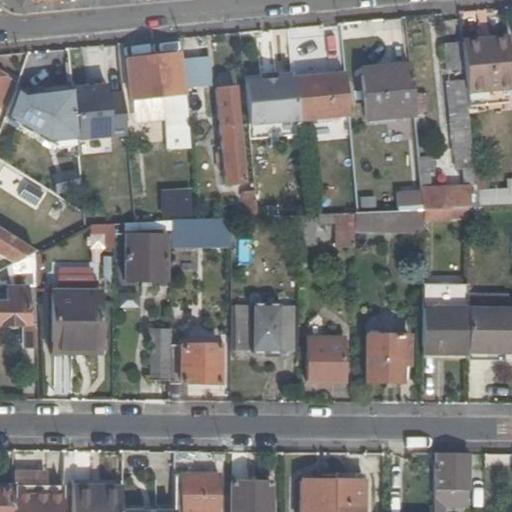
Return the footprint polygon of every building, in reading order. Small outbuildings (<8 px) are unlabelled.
[(511,86),(511,57),(510,41),(482,43),(481,39),(462,40),(463,41),(465,69),(467,89),(467,91),(511,86)] [(465,69),(463,41),(444,43),(447,70),(465,69)] [(188,114),(187,93),(182,93),(178,53),(142,56),(143,62),(127,64),(128,75),(131,99),(172,94),(174,115),(188,114)] [(143,62),(142,56),(121,59),(123,75),(128,75),(127,64),(143,62)] [(182,58),(183,87),(210,86),(209,57),(182,58)] [(413,96),(409,59),(388,61),(389,70),(360,71),(363,114),(414,110),(413,96)] [(349,126),(345,73),(294,77),(298,120),(298,125),(308,124),(307,111),(338,109),(339,127),(349,126)] [(0,98),(11,81),(0,74),(0,98)] [(248,125),(298,120),(294,77),(245,82),(248,125)] [(105,80),(70,83),(75,140),(111,136),(106,91),(105,80)] [(70,83),(15,87),(4,119),(47,142),(75,140),(70,83)] [(206,87),(187,89),(189,116),(209,114),(206,87)] [(122,89),(106,91),(111,136),(127,135),(122,89)] [(472,142),(467,91),(467,89),(449,90),(454,144),(472,142)] [(414,110),(414,114),(427,113),(425,95),(413,96),(414,110)] [(189,121),(188,114),(174,115),(175,122),(189,121)] [(241,154),(241,147),(239,126),(220,128),(222,153),(223,163),(225,184),(243,182),(241,154)] [(474,164),(472,142),(454,144),(456,165),(474,164)] [(478,207),(477,196),(474,164),(456,165),(456,171),(463,171),(464,186),(430,188),(428,175),(433,174),(431,146),(417,147),(423,210),(468,208),(478,207)] [(3,168),(0,173),(0,187),(22,198),(30,181),(3,168)] [(245,217),(256,216),(254,191),(243,191),(245,217)] [(419,192),(402,193),(402,209),(421,208),(419,192)] [(511,194),(477,196),(478,207),(511,206),(511,194)] [(163,220),(171,220),(191,219),(190,196),(162,196),(163,220)] [(70,205),(58,198),(47,215),(60,222),(70,205)] [(468,219),(468,208),(423,210),(423,221),(468,219)] [(423,221),(423,210),(405,210),(357,212),(354,212),(354,231),(423,231),(423,226),(423,221)] [(354,231),(354,212),(336,213),(336,246),(354,246),(354,231)] [(316,214),(307,214),(298,215),(298,244),(315,243),(316,214)] [(191,219),(171,220),(171,235),(231,232),(231,217),(198,219),(191,219)] [(112,248),(111,224),(87,225),(88,249),(112,248)] [(0,255),(13,263),(34,252),(0,230),(0,255)] [(141,281),(148,281),(165,282),(166,236),(125,235),(124,281),(141,281)] [(82,347),(82,355),(98,355),(100,294),(98,294),(98,288),(88,287),(88,294),(54,293),(53,347),(82,347)] [(37,325),(36,294),(27,294),(27,289),(8,289),(7,304),(0,303),(0,326),(5,327),(5,325),(37,325)] [(138,292),(117,293),(118,308),(139,307),(138,292)] [(297,354),(297,308),(230,308),(230,354),(297,354)] [(467,313),(467,309),(422,309),(422,354),(448,354),(448,359),(467,361),(467,354),(467,313)] [(511,312),(467,313),(467,354),(485,355),(485,353),(505,353),(505,347),(511,347),(511,312)] [(149,382),(169,382),(169,355),(170,334),(170,330),(149,331),(149,382)] [(181,334),(170,334),(169,355),(181,355),(181,346),(181,334)] [(410,337),(366,337),(365,384),(402,384),(402,361),(409,361),(410,337)] [(343,339),(307,339),(306,384),(343,384),(343,339)] [(202,362),(202,347),(181,346),(181,355),(181,363),(202,362)] [(169,382),(169,385),(218,385),(218,378),(224,377),(224,347),(202,347),(202,362),(181,363),(181,355),(169,355),(169,382)] [(469,477),(469,454),(434,454),(433,511),(450,511),(451,477),(469,477)] [(219,511),(220,475),(181,474),(180,511),(219,511)] [(358,482),(336,482),(301,481),(300,511),(364,511),(365,490),(364,482),(358,482)] [(232,482),(231,511),(272,511),(273,483),(232,482)] [(63,511),(63,486),(13,486),(13,488),(13,511),(63,511)] [(121,511),(122,511),(122,487),(73,486),(73,511),(121,511)] [(0,511),(13,511),(13,488),(0,488),(0,511)]
